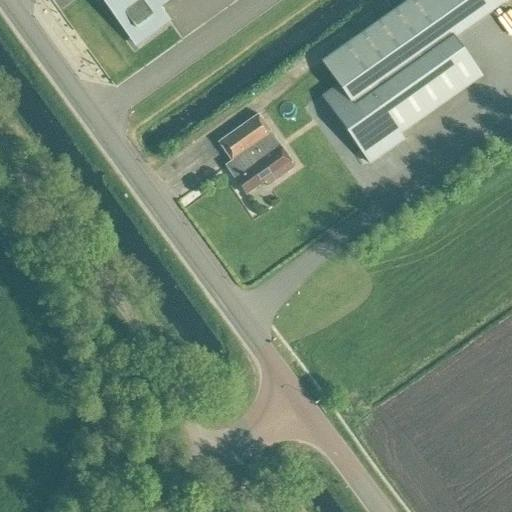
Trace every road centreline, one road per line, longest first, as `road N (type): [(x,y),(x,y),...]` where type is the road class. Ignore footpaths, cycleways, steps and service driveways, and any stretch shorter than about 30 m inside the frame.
road 1 (secondary): [(298,401),(5,0)]
road 2 (unclassified): [(212,463),(161,360),(0,143)]
road 3 (secondary): [(379,511),(298,401)]
